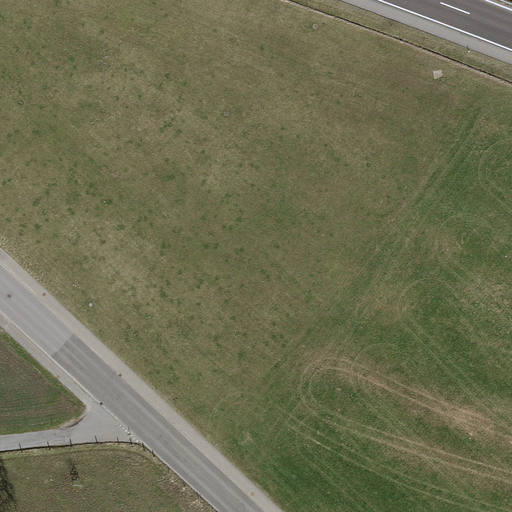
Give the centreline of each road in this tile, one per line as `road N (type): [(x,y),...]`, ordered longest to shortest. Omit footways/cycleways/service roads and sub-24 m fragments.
road 1 (secondary): [(0,286),(241,511)]
road 2 (track): [(0,444),(87,433),(134,412)]
